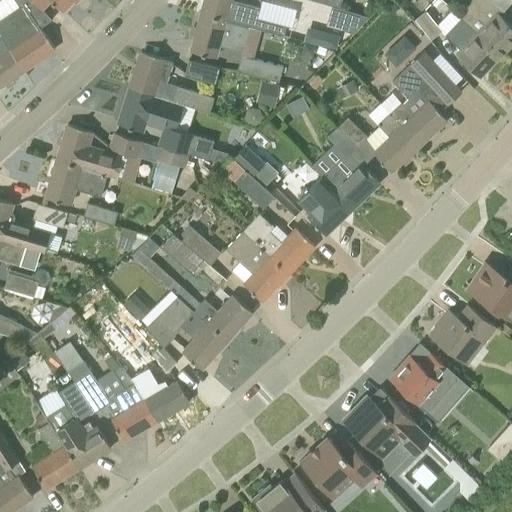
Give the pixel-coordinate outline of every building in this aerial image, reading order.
[(33,0),(43,9),(50,0),(52,0),(63,11),(73,0),(33,0)] [(204,0),(201,14),(244,25),(249,27),(254,28),(261,0),(244,0),(243,5),(231,2),(231,0),(204,0)] [(265,4),(269,5),(270,0),(262,0),(259,13),(263,14),(265,4)] [(511,41),(511,26),(500,14),(511,1),(511,0),(487,0),(467,22),(500,54),(511,41)] [(24,4),(0,20),(0,35),(24,70),(55,49),(24,4)] [(340,8),(332,5),(326,25),(352,33),(368,17),(340,8)] [(431,40),(442,31),(426,11),(415,19),(431,40)] [(249,27),(244,25),(201,14),(191,50),(216,57),(219,45),(242,51),(249,27)] [(457,53),(480,75),(500,54),(467,22),(462,18),(446,35),(461,49),(457,53)] [(309,23),(305,38),(338,46),(342,32),(309,23)] [(386,50),(398,63),(418,45),(406,32),(386,50)] [(0,86),(24,70),(0,35),(0,86)] [(214,97),(177,85),(167,82),(174,61),(166,59),(141,51),(130,87),(182,103),(209,112),(214,97)] [(401,101),(389,112),(419,145),(447,120),(440,111),(462,92),(424,51),(401,72),(402,72),(392,81),(409,99),(403,104),(401,101)] [(237,70),(266,78),(279,82),(283,66),(241,54),(237,70)] [(220,67),(205,63),(189,59),(185,74),(216,82),(220,67)] [(276,102),(281,85),(264,80),(259,98),(276,102)] [(174,128),(182,103),(130,87),(118,123),(143,130),(147,119),(165,125),(174,128)] [(287,104),(294,116),(309,108),(303,96),(287,104)] [(392,171),(419,145),(389,112),(378,123),(390,137),(374,152),(392,171)] [(348,116),(338,126),(358,146),(368,136),(348,116)] [(88,146),(92,132),(93,131),(68,124),(57,160),(100,173),(108,175),(134,182),(140,162),(88,146)] [(165,125),(159,144),(190,153),(208,159),(214,140),(196,134),(187,132),(174,128),(165,125)] [(328,135),(347,156),(358,146),(338,126),(328,135)] [(115,132),(111,147),(137,156),(139,152),(155,157),(159,146),(115,132)] [(233,156),(252,174),(264,161),(245,143),(233,156)] [(230,177),(231,175),(264,207),(274,196),(252,174),(233,156),(232,156),(220,169),(230,177)] [(108,175),(100,173),(57,160),(46,196),(71,203),(77,183),(82,184),(80,190),(101,196),(108,175)] [(362,163),(347,178),(334,165),(322,176),(353,208),(380,182),(362,163)] [(326,234),(353,208),(322,176),(309,189),(306,188),(303,190),(301,191),(300,194),(300,197),(298,199),(311,213),(308,215),(326,234)] [(0,238),(25,246),(45,252),(49,236),(31,231),(32,227),(14,222),(15,219),(13,214),(10,213),(14,203),(0,198),(0,238)] [(68,212),(38,202),(33,218),(64,227),(68,212)] [(84,216),(114,225),(118,211),(88,202),(84,216)] [(243,230),(257,242),(289,273),(315,245),(294,226),(285,236),(260,212),(243,230)] [(193,227),(181,240),(203,259),(210,265),(221,252),(193,227)] [(289,273),(257,242),(243,230),(226,248),(241,262),(245,258),(257,269),(244,283),(263,300),(289,273)] [(203,259),(181,240),(173,233),(162,245),(192,271),(203,259)] [(25,246),(0,238),(0,254),(2,255),(1,259),(19,265),(25,246)] [(511,320),(511,266),(506,275),(485,261),(467,287),(492,304),(491,306),(511,320)] [(5,287),(27,294),(32,279),(9,272),(5,287)] [(127,301),(140,315),(148,307),(135,293),(127,301)] [(203,368),(228,340),(206,321),(194,310),(178,295),(145,327),(164,347),(176,335),(175,334),(182,326),(191,334),(193,331),(198,335),(183,351),(203,368)] [(205,298),(194,310),(206,321),(228,340),(253,312),(233,295),(219,311),(205,298)] [(49,320),(50,318),(54,319),(69,306),(44,299),(44,301),(34,304),(30,315),(38,324),(49,320)] [(467,364),(476,353),(497,326),(468,304),(459,316),(449,308),(429,334),(467,364)] [(38,333),(17,323),(13,336),(28,341),(38,333)] [(163,347),(154,355),(167,370),(176,362),(163,347)] [(449,367),(430,351),(419,363),(410,355),(391,377),(420,402),(439,380),(438,379),(449,367)] [(68,372),(74,381),(94,410),(96,412),(107,404),(110,410),(108,411),(125,439),(157,420),(134,381),(122,366),(114,371),(114,370),(97,380),(84,361),(68,372)] [(134,381),(157,420),(190,401),(177,379),(158,390),(148,373),(134,381)] [(81,426),(78,420),(94,410),(74,381),(58,391),(67,404),(47,417),(55,430),(79,468),(111,448),(97,426),(94,428),(89,421),(81,426)] [(431,437),(390,396),(383,389),(373,400),(370,397),(346,421),(383,456),(399,440),(414,455),(431,437)] [(511,419),(489,446),(503,458),(511,448),(511,419)] [(47,487),(79,468),(55,430),(54,430),(49,421),(39,427),(55,452),(33,465),(47,487)] [(0,511),(9,511),(33,496),(19,475),(26,470),(0,430),(0,511)] [(328,436),(301,460),(333,496),(359,473),(367,481),(377,473),(347,440),(339,448),(328,436)] [(320,511),(325,508),(293,469),(292,470),(293,471),(273,487),(270,484),(253,498),(264,511),(320,511)]
